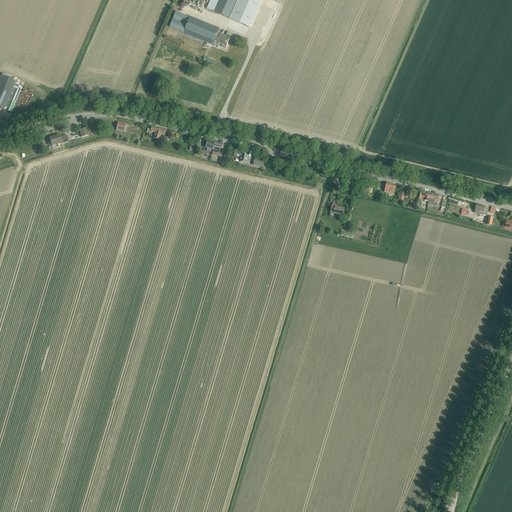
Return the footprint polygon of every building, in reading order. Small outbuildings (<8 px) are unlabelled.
[(250,28),(260,5),(262,0),(219,0),(214,12),(236,22),(250,28)] [(184,33),(213,46),(214,44),(226,49),(230,38),(219,34),(220,29),(190,17),(190,18),(176,12),(170,27),(184,33)] [(1,76),(0,77),(0,107),(4,109),(16,82),(1,76)] [(117,130),(124,132),(125,124),(118,122),(117,130)] [(155,138),(160,140),(161,135),(164,136),(166,130),(153,127),(152,130),(150,129),(149,131),(148,131),(148,133),(151,133),(156,134),(155,138)] [(77,136),(81,135),(81,138),(88,136),(86,129),(86,128),(79,130),(80,132),(77,133),(77,134),(74,134),(75,136),(77,135),(77,136)] [(49,138),(50,142),(52,146),(62,143),(62,144),(68,142),(66,135),(60,137),(59,135),(49,138)] [(206,145),(206,148),(208,149),(212,150),(214,150),(216,142),(207,140),(206,145)] [(216,142),(214,150),(212,156),(218,157),(220,151),(220,149),(223,149),(224,143),(216,142)] [(250,164),(251,158),(248,157),(248,156),(243,155),(243,153),(235,152),(234,157),(241,158),(240,162),(250,164)] [(255,159),(253,165),(263,168),(265,161),(255,159)] [(387,183),(385,192),(394,194),(396,185),(387,183)] [(400,197),(399,196),(398,201),(400,202),(403,203),(406,190),(403,189),(402,195),(401,195),(400,197)] [(420,200),(429,202),(431,193),(422,191),(420,200)] [(431,193),(429,202),(428,204),(434,206),(434,203),(438,204),(440,195),(431,193)] [(333,204),(331,213),(334,214),(343,216),(345,209),(335,207),(336,204),(333,204)] [(477,205),(475,213),(487,216),(488,209),(485,208),(485,207),(477,205)]
